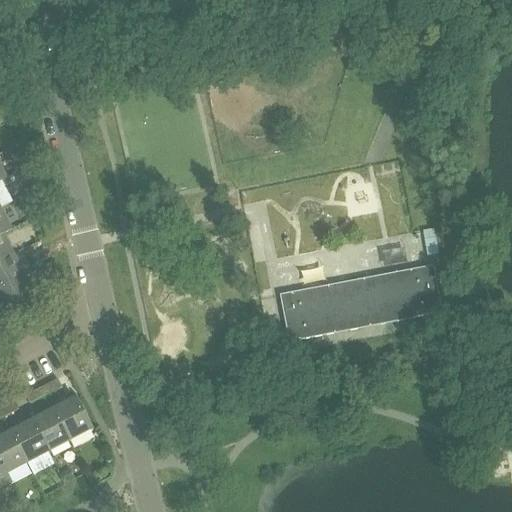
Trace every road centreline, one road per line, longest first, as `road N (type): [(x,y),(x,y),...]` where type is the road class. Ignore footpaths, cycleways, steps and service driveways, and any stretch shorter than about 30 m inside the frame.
road 1 (residential): [(103,311),(36,18)]
road 2 (residential): [(153,511),(103,311)]
